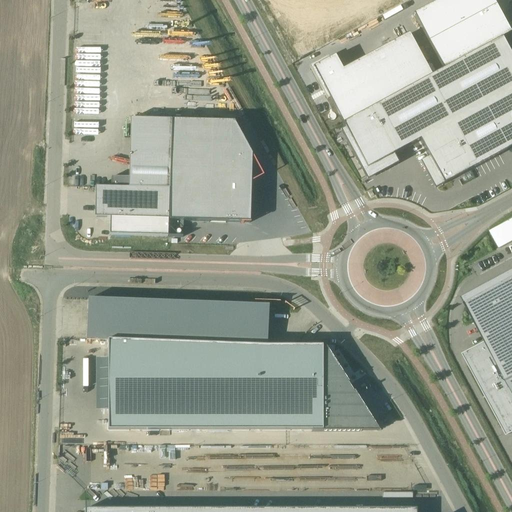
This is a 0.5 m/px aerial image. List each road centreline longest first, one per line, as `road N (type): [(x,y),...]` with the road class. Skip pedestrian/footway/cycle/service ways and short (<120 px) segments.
road 1 (residential): [(462,511),(393,390),(288,289),(50,277),(41,511)]
road 2 (residential): [(60,0),(49,258),(340,266)]
road 3 (tertiary): [(365,227),(241,0)]
road 4 (unknown): [(511,267),(461,299),(456,314),(464,370),(511,457)]
road 5 (tertiary): [(511,501),(407,306)]
